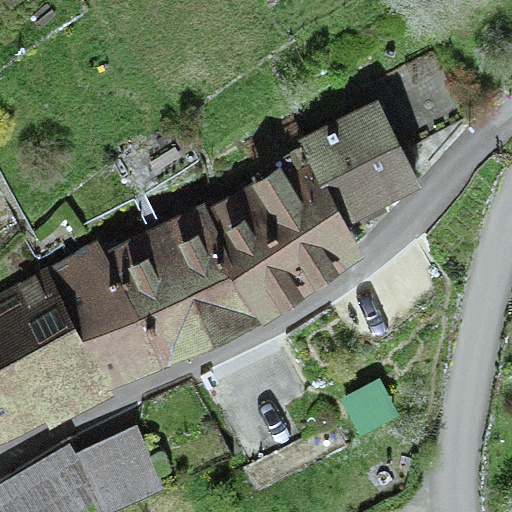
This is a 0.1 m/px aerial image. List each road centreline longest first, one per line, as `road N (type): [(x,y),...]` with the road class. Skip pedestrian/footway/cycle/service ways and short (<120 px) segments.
road 1 (residential): [(511,118),(268,325),(0,445)]
road 2 (residential): [(457,511),(449,469),(511,233)]
